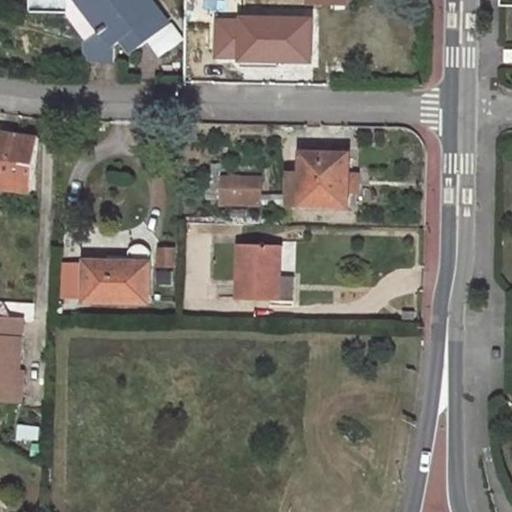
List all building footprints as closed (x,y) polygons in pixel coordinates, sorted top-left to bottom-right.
[(72,0),(97,32),(106,24),(87,0),(72,0)] [(86,61),(113,61),(114,45),(122,40),(128,35),(137,48),(164,28),(154,15),(158,12),(149,0),(143,0),(142,0),(87,0),(106,24),(97,32),(86,40),(86,61)] [(244,9),(244,21),(260,21),(260,18),(260,9),(244,9)] [(168,25),(158,12),(154,15),(164,28),(168,25)] [(311,60),(311,20),(260,18),(260,21),(244,21),(243,59),(311,60)] [(132,52),(137,48),(128,35),(122,40),(132,52)] [(503,62),(511,62),(511,50),(504,50),(503,62)] [(37,138),(1,133),(0,141),(0,186),(30,191),(37,138)] [(347,205),(348,160),(320,160),(320,154),(303,154),(303,173),(302,204),(347,205)] [(289,173),(289,204),(295,204),(302,204),(303,173),(289,173)] [(248,196),(248,179),(232,179),(232,196),(248,196)] [(279,244),(240,244),(239,298),(293,299),(293,269),(278,269),(279,244)] [(85,300),(149,303),(149,255),(149,252),(147,250),(133,249),(129,251),(128,256),(123,256),(123,262),(86,262),(85,300)] [(24,317),(0,315),(0,399),(17,401),(24,317)]
